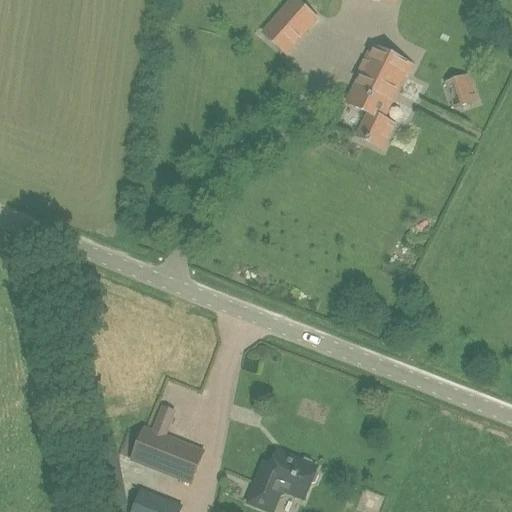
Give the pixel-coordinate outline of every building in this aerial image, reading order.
[(264,35),(287,56),(317,21),(294,1),(264,35)] [(361,77),(347,105),(369,116),(358,138),(381,150),(393,126),(382,121),(405,76),(407,77),(411,68),(372,48),(359,76),(361,77)] [(447,85),(456,110),(474,104),(466,79),(447,85)] [(204,452),(165,436),(174,413),(162,409),(153,431),(144,428),(131,461),(190,485),(204,452)] [(115,452),(98,454),(101,498),(118,497),(115,452)] [(286,495),(303,502),(310,486),(315,485),(318,477),(315,472),(317,469),(313,468),(312,463),(304,460),(300,463),(278,454),(272,468),(264,464),(248,504),(266,511),(272,511),(278,498),(286,495)] [(179,511),(182,507),(141,491),(132,511),(179,511)]
